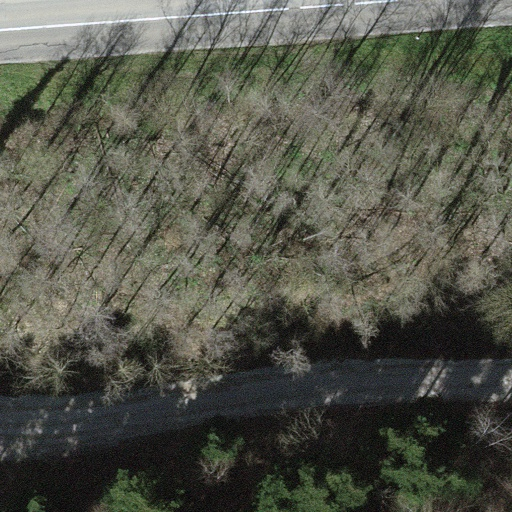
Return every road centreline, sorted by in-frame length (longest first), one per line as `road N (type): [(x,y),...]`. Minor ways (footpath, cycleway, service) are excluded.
road 1 (track): [(0,397),(340,418),(511,394)]
road 2 (primary): [(0,30),(397,0)]
